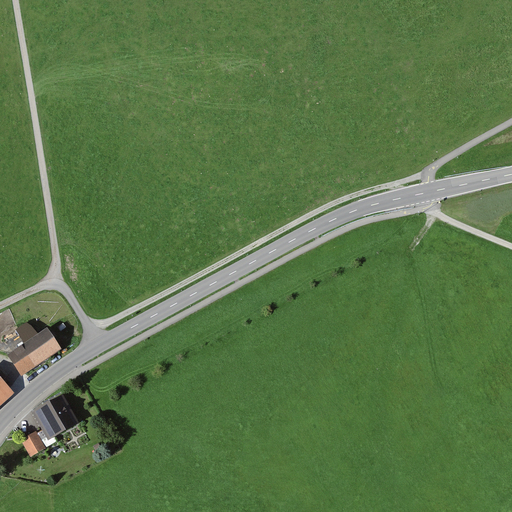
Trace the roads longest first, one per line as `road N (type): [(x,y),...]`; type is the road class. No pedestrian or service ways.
road 1 (secondary): [(98,345),(338,217),(511,174)]
road 2 (track): [(90,332),(342,199),(429,172)]
road 3 (track): [(16,0),(56,284)]
road 4 (track): [(428,206),(429,172),(511,121)]
road 5 (secondary): [(0,422),(98,345)]
